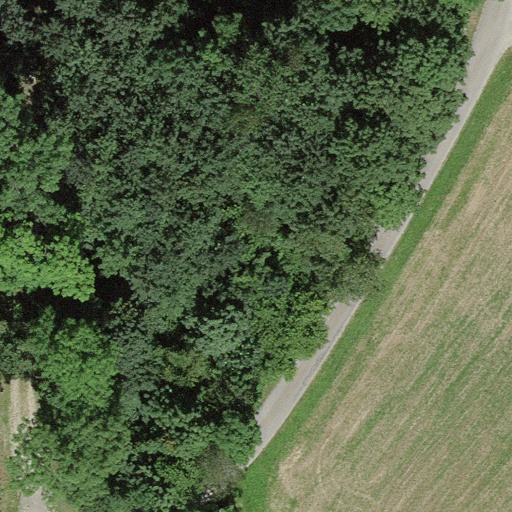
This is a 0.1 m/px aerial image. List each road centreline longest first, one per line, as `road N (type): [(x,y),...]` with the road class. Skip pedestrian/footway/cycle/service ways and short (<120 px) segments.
road 1 (unclassified): [(135,511),(192,492),(283,392),(423,161),(503,0)]
road 2 (track): [(50,0),(15,382),(31,511)]
